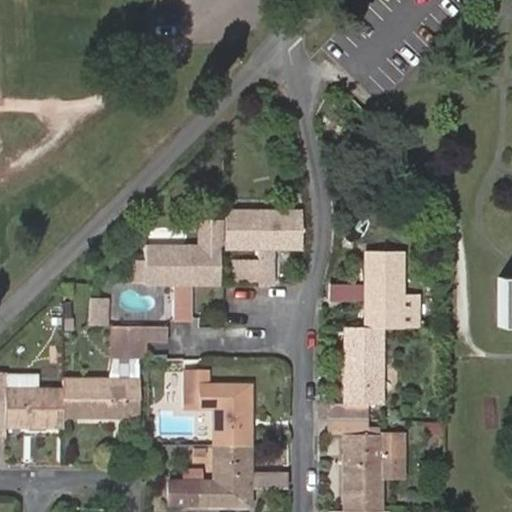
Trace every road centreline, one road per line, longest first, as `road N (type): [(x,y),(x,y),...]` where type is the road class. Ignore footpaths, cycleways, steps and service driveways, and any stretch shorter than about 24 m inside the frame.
road 1 (residential): [(306,511),(305,292),(319,243),(320,199),(284,45)]
road 2 (residential): [(284,45),(0,321)]
road 3 (residential): [(35,511),(36,484),(128,485)]
